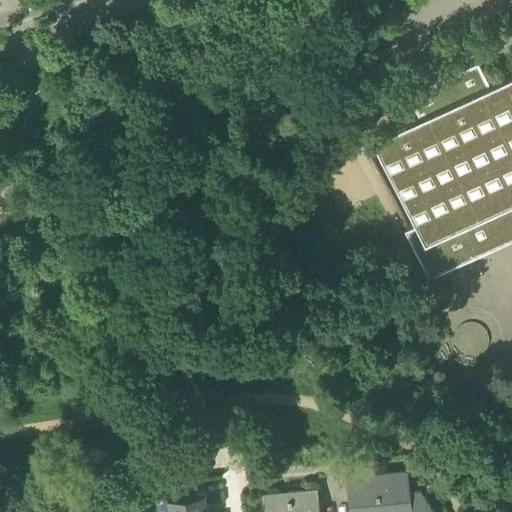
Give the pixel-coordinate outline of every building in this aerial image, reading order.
[(409,99),(421,123),(491,88),(479,64),(452,77),(454,81),(438,90),(436,86),(409,99)] [(373,147),(417,234),(425,249),(413,255),(429,287),(470,266),(511,245),(511,77),(491,88),(421,123),(373,147)] [(452,77),(436,86),(438,90),(454,81),(452,77)] [(405,239),(413,255),(425,249),(417,234),(405,239)] [(172,463),(175,482),(197,479),(195,460),(172,463)] [(352,483),(349,483),(352,511),(386,511),(394,511),(434,511),(434,508),(426,495),(411,496),(407,468),(406,468),(406,469),(376,473),(376,472),(375,472),(376,481),(352,483)] [(175,482),(176,493),(199,491),(197,479),(175,482)] [(264,495),(265,511),(321,511),(318,488),(264,495)] [(170,498),(171,511),(207,511),(205,494),(199,495),(176,497),(170,498)]
